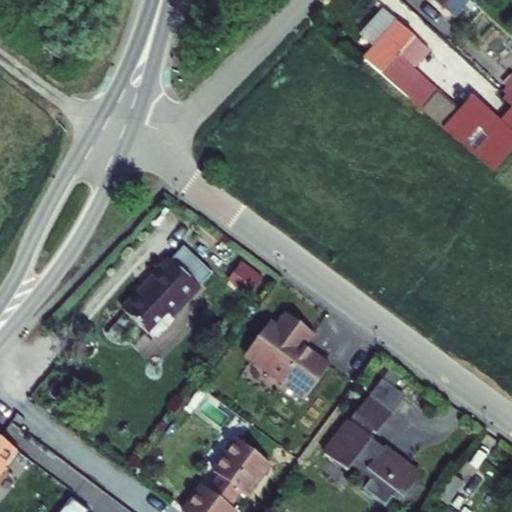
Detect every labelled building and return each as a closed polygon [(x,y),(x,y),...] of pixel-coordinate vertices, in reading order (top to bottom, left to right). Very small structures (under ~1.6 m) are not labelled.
[(418,0),(452,31),(466,13),(454,4),(457,0),(418,0)] [(389,33),(357,72),(487,183),(511,154),(511,115),(497,131),(475,115),(463,128),(410,81),(425,63),(389,33)] [(37,56),(55,68),(63,56),(46,45),(37,56)] [(244,257),(231,278),(254,293),(268,272),(244,257)] [(187,313),(159,284),(137,307),(139,308),(131,316),(129,314),(110,333),(141,364),(161,345),(158,342),(187,313)] [(235,360),(302,401),(328,362),(301,346),(315,333),(292,318),(280,329),(263,318),(235,360)] [(398,411),(375,393),(317,468),(341,487),(349,476),(367,491),(356,504),(366,511),(386,511),(392,503),(400,509),(414,490),(365,454),(398,411)] [(0,472),(15,451),(0,440),(0,472)] [(272,475),(238,451),(215,484),(222,489),(212,503),(205,498),(194,511),(235,511),(242,503),(248,508),(272,475)] [(444,492),(429,511),(448,511),(457,500),(444,492)] [(89,511),(73,500),(63,511),(89,511)]
